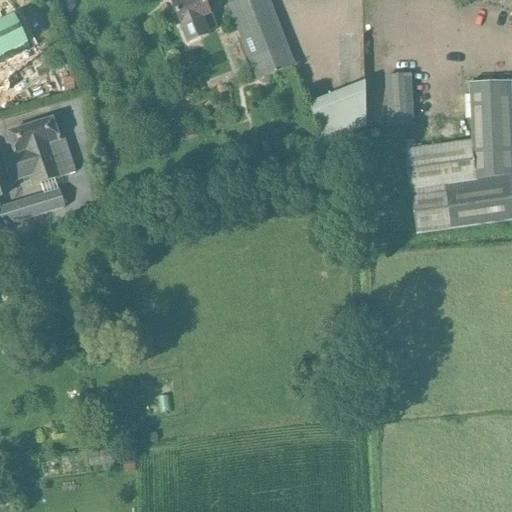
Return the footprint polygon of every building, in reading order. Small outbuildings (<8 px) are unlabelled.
[(216,31),(210,17),(203,0),(178,0),(171,3),(181,29),(182,28),(188,44),(208,36),(207,34),(216,31)] [(268,0),(245,0),(228,7),(257,82),(294,67),(268,0)] [(10,18),(0,22),(0,64),(28,50),(10,18)] [(385,74),(387,127),(413,126),(412,73),(385,74)] [(308,105),(324,144),(365,128),(364,83),(308,105)] [(472,142),(404,152),(417,235),(511,223),(511,119),(511,84),(470,85),(472,142)] [(53,120),(9,134),(16,156),(0,161),(8,184),(26,178),(30,189),(77,174),(66,139),(59,142),(53,120)] [(0,234),(6,233),(4,226),(64,208),(59,191),(0,208),(0,199),(1,199),(0,196),(0,234)] [(126,446),(158,441),(156,433),(125,438),(126,446)]
